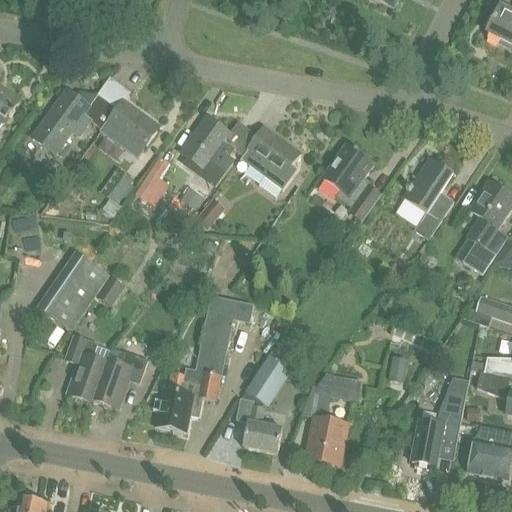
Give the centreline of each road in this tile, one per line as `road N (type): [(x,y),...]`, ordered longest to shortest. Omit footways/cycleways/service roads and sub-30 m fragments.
road 1 (primary): [(349,511),(4,444)]
road 2 (residential): [(409,108),(159,61)]
road 3 (residential): [(159,61),(0,30)]
